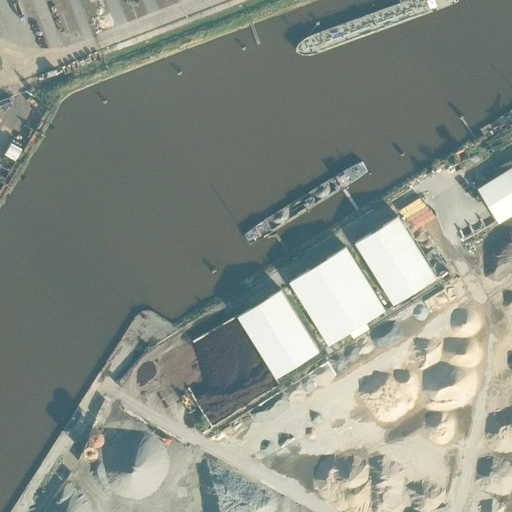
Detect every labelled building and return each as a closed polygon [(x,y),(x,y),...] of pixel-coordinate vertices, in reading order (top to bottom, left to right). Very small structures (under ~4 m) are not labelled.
[(22,147),(11,141),(4,153),(14,159),(22,147)] [(511,165),(476,188),(500,223),(511,215),(511,165)] [(399,214),(354,241),(393,306),(438,278),(399,214)] [(347,245),(290,281),(331,345),(387,309),(347,245)] [(280,286),(236,313),(276,377),(320,350),(280,286)]
